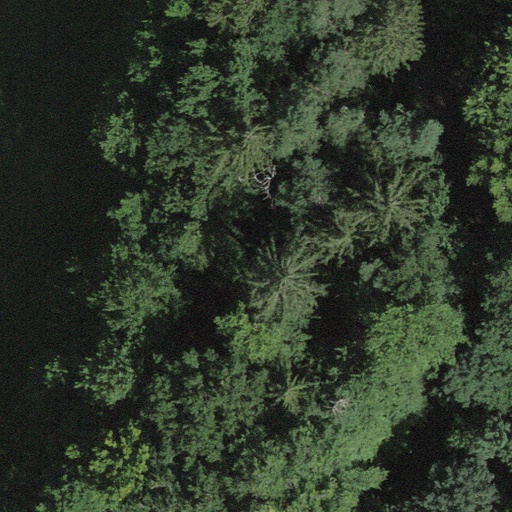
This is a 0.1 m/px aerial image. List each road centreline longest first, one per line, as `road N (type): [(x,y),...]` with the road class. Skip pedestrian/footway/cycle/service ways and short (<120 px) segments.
road 1 (track): [(509,175),(376,511)]
road 2 (track): [(425,0),(454,88),(509,175)]
